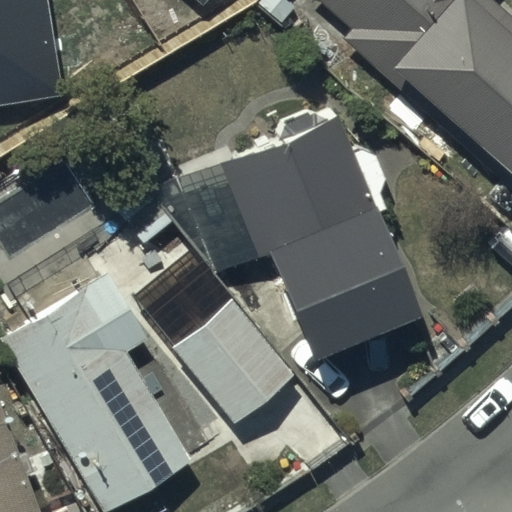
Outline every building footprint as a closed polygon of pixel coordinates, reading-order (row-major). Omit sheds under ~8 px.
[(0,0),(0,98),(60,89),(45,0),(0,0)] [(316,0),(344,24),(334,35),(511,191),(511,25),(483,0),(316,0)] [(330,113),(210,159),(251,253),(258,250),(299,350),(405,309),(330,113)] [(183,244),(122,293),(225,420),(285,372),(183,244)] [(143,338),(106,275),(1,336),(103,509),(188,460),(123,350),(143,338)] [(0,511),(33,511),(0,422),(0,511)]
